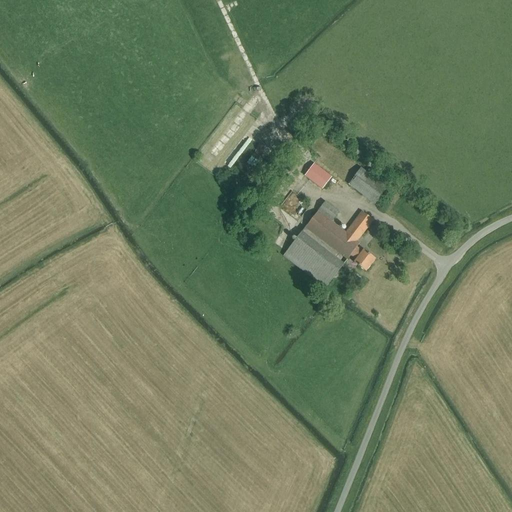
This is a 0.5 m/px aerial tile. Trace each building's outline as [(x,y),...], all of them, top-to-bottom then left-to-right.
[(256,120),(223,163),(229,168),(262,125),(256,120)] [(305,176),(322,190),(331,178),(314,164),(305,176)] [(348,185),(374,205),(387,189),(361,169),(348,185)] [(299,205),(303,201),(291,191),(279,207),(296,221),(305,209),(299,205)] [(332,222),(339,213),(325,202),(305,228),(347,260),(351,256),(356,260),(354,263),(365,272),(375,259),(363,250),(362,252),(357,248),(360,244),(357,242),(373,221),(362,212),(346,233),(332,222)] [(283,257),(325,289),(343,265),(302,233),(283,257)]
